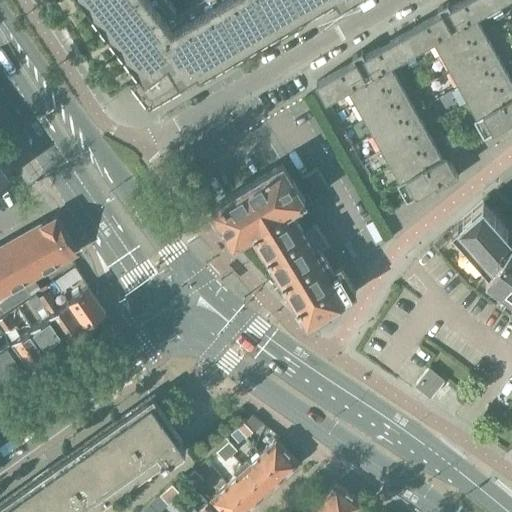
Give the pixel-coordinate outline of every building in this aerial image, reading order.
[(90,0),(145,70),(131,81),(149,104),(186,83),(182,74),(199,64),(200,67),(316,0),(90,0)] [(412,50),(435,37),(475,15),(498,2),(497,0),(460,0),(451,6),(448,1),(438,7),(441,11),(403,33),(412,50)] [(475,15),(435,37),(444,53),(484,30),(475,15)] [(484,30),(444,53),(453,68),(493,46),(484,30)] [(412,50),(403,33),(365,54),(362,49),(352,55),(355,60),(317,81),(326,98),(350,85),(389,63),(399,57),(402,63),(415,55),(412,50)] [(493,46),(453,68),(462,84),(502,62),(493,46)] [(502,62),(462,84),(471,100),(511,78),(502,62)] [(350,85),(359,101),(398,79),(389,63),(350,85)] [(511,80),(511,78),(471,100),(480,116),(511,97),(511,80)] [(359,101),(368,117),(407,94),(398,79),(359,101)] [(368,117),(376,132),(416,110),(407,94),(368,117)] [(511,97),(480,116),(489,132),(511,119),(511,120),(511,97)] [(376,132),(385,148),(425,126),(416,110),(376,132)] [(385,148),(394,164),(434,142),(425,126),(385,148)] [(443,136),(447,144),(461,136),(456,128),(443,136)] [(461,136),(447,144),(452,152),(465,144),(461,136)] [(394,164),(403,180),(443,157),(434,142),(394,164)] [(0,156),(0,182),(12,174),(0,156)] [(443,157),(403,180),(412,195),(434,183),(437,187),(459,175),(451,161),(446,163),(443,157)] [(305,200),(283,163),(212,206),(214,211),(218,218),(219,218),(227,231),(227,232),(231,239),(234,243),(254,231),(298,304),(297,305),(298,306),(298,308),(304,319),(306,319),(306,320),(307,320),(307,321),(356,291),(341,266),(334,270),(319,247),(324,244),(313,226),(304,231),(294,214),(298,212),(295,206),(305,200)] [(317,166),(302,176),(313,195),(329,187),(317,166)] [(511,233),(508,228),(483,200),(459,221),(452,227),(489,269),(487,272),(511,290),(511,233)] [(0,294),(23,281),(78,250),(57,213),(42,222),(0,245),(0,294)] [(23,281),(0,294),(0,310),(30,293),(23,281)] [(88,286),(69,299),(88,325),(89,324),(93,325),(97,322),(98,318),(107,312),(88,286)] [(42,318),(31,326),(50,352),(52,351),(55,351),(59,348),(60,345),(69,339),(50,313),(36,293),(28,299),(42,318)] [(69,299),(50,313),(69,339),(77,333),(80,334),(84,331),(85,327),(88,325),(69,299)] [(50,352),(31,326),(12,339),(30,366),(39,359),(43,360),(47,357),(48,354),(50,352)] [(10,342),(0,348),(0,368),(9,381),(18,375),(21,375),(25,373),(25,370),(28,368),(10,342)] [(416,383),(430,394),(443,378),(429,367),(416,383)] [(0,368),(0,388),(9,381),(0,368)] [(93,511),(192,451),(161,401),(0,499),(0,511),(93,511)] [(253,430),(245,421),(238,426),(246,435),(253,430)] [(276,437),(260,452),(282,477),(298,462),(276,437)] [(229,439),(223,444),(231,454),(237,449),(229,439)] [(231,454),(223,444),(216,450),(225,459),(231,454)] [(247,458),(240,464),(265,492),(282,477),(260,452),(250,461),(247,458)] [(236,474),(226,482),(249,507),(265,492),(240,464),(233,471),(236,474)] [(195,467),(189,472),(197,483),(204,478),(195,467)] [(183,477),(168,490),(175,497),(181,491),(178,488),(187,481),(183,477)] [(336,481),(324,493),(341,511),(351,511),(363,501),(336,481)] [(243,511),(249,507),(226,482),(210,497),(223,511),(243,511)] [(175,497),(168,490),(162,495),(168,502),(175,497)] [(341,511),(324,493),(307,508),(310,511),(341,511)] [(195,507),(188,511),(218,511),(208,500),(197,510),(195,507)] [(161,511),(154,503),(146,509),(148,511),(161,511)]
